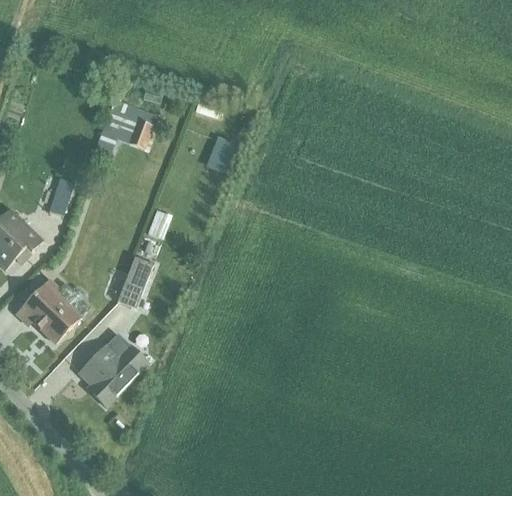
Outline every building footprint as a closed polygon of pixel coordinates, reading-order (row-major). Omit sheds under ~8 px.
[(115,103),(93,161),(107,167),(117,142),(145,152),(157,119),(115,103)] [(198,106),(195,115),(217,121),(219,112),(198,106)] [(186,194),(214,125),(199,119),(170,188),(186,194)] [(61,180),(49,215),(63,219),(74,185),(61,180)] [(26,251),(32,256),(44,243),(11,212),(0,224),(0,265),(5,271),(4,272),(6,273),(16,262),(26,251)] [(157,214),(147,237),(159,241),(167,218),(157,214)] [(26,251),(16,262),(22,268),(32,257),(32,256),(26,251)] [(135,261),(117,305),(135,312),(153,268),(135,261)] [(51,282),(17,317),(28,329),(33,324),(56,347),(90,310),(82,302),(84,299),(85,296),(79,291),(75,291),(73,293),(65,285),(60,290),(51,282)] [(119,336),(80,376),(97,392),(93,397),(106,410),(149,365),(119,336)]
